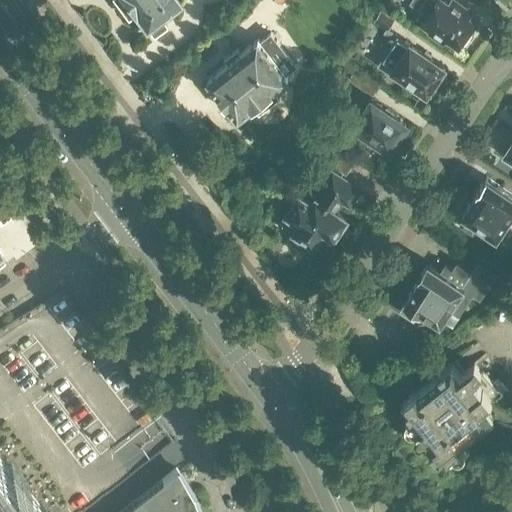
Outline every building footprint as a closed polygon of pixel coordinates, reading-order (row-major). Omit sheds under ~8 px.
[(123,0),(145,29),(146,28),(152,37),(167,26),(160,18),(180,3),(177,0),(123,0)] [(262,0),(275,13),(289,0),(262,0)] [(416,7),(424,12),(419,19),(423,22),(422,24),(432,31),(430,33),(443,43),(447,38),(458,46),(474,24),(463,15),(466,11),(453,1),(450,6),(441,0),(438,0),(438,1),(437,0),(412,0),(410,3),(416,7)] [(375,8),(369,17),(388,30),(394,21),(375,8)] [(397,38),(389,51),(380,64),(395,75),(397,73),(427,94),(444,68),(411,46),(410,47),(397,38)] [(259,39),(208,79),(238,118),(254,106),(260,114),(280,98),(274,90),(289,78),(279,65),(284,61),(274,48),(269,52),(259,39)] [(357,70),(350,79),(372,96),(379,86),(357,70)] [(356,103),(348,115),(358,121),(355,127),(390,150),(397,139),(401,140),(407,132),(405,128),(406,125),(371,102),(366,110),(356,103)] [(331,148),(315,170),(326,178),(332,170),(346,178),(356,163),(331,148)] [(299,196),(286,215),(300,224),(294,232),(296,234),(295,235),(295,236),(295,238),(295,240),(295,241),(296,243),(297,244),(298,245),(299,246),(301,247),(302,247),(304,247),(305,247),(307,246),(308,246),(310,244),(311,243),(324,252),(346,219),(335,212),(342,201),(349,206),(359,191),(333,174),(312,205),(299,196)] [(477,193),(462,215),(465,217),(460,226),(472,234),(478,226),(497,238),(511,217),(511,218),(511,195),(486,178),(476,193),(477,193)] [(511,283),(478,261),(471,272),(456,262),(452,269),(445,264),(440,271),(429,264),(418,280),(419,280),(405,301),(407,302),(401,310),(414,319),(420,311),(421,312),(422,311),(441,324),(449,311),(458,317),(473,296),(480,301),(490,286),(502,294),(511,286),(511,283)] [(167,427),(63,291),(0,329),(0,455),(43,511),(80,511),(173,439),(167,427)] [(475,364),(461,375),(452,364),(450,366),(449,365),(448,366),(449,367),(439,374),(438,373),(437,374),(438,375),(420,390),(419,390),(403,403),(414,417),(408,422),(407,423),(406,424),(406,425),(405,427),(405,428),(406,430),(406,431),(407,432),(408,433),(410,434),(411,434),(413,434),(414,434),(416,434),(417,433),(417,434),(418,435),(425,430),(432,440),(428,443),(440,459),(448,453),(453,459),(454,460),(455,461),(457,461),(458,462),(460,461),(461,461),(462,460),(463,460),(464,458),(465,457),(465,456),(466,454),(465,453),(465,451),(464,450),(465,449),(465,450),(467,449),(461,442),(480,427),(481,429),(482,427),(481,426),(491,419),(492,420),(493,419),(492,418),(494,416),(484,404),(491,397),(484,388),(490,383),(492,385),(493,385),(482,371),(481,372),(475,364)] [(0,511),(43,511),(0,455),(0,511)] [(197,511),(191,495),(175,469),(153,486),(139,497),(119,511),(197,511)]
